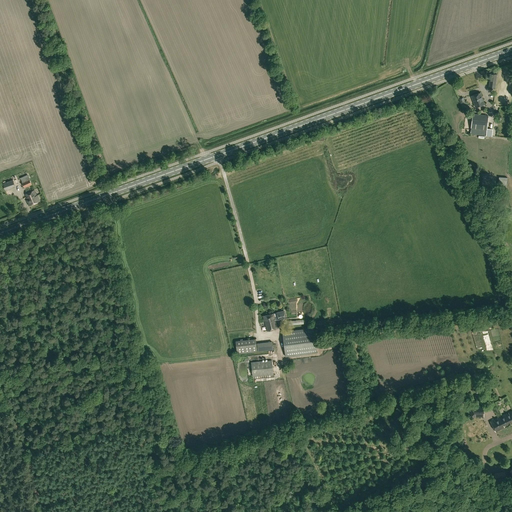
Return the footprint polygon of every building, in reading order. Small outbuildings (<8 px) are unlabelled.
[(476,107),(484,104),(480,92),(472,96),(476,107)] [(486,135),(488,117),(472,115),(470,134),(486,135)] [(32,184),(28,175),(20,178),(24,188),(32,184)] [(499,177),(498,182),(498,189),(506,189),(507,177),(499,177)] [(15,187),(13,180),(7,182),(5,182),(3,183),(5,190),(15,187)] [(29,206),(40,201),(37,195),(36,196),(34,190),(25,194),(27,200),(26,200),(29,206)] [(286,318),(284,311),(264,316),(267,331),(278,329),(276,320),(286,318)] [(314,328),(283,331),(286,356),(317,352),(315,334),(335,332),(334,325),(314,328)] [(257,343),(256,339),(236,341),(237,354),(276,350),(276,341),(257,343)] [(251,362),(251,364),(247,364),(248,376),(253,375),(253,376),(274,374),(272,360),(251,362)] [(484,406),(479,406),(470,406),(470,417),(484,417),(484,406)] [(502,416),(490,421),(495,432),(504,427),(503,425),(511,420),(511,410),(508,412),(509,415),(508,416),(507,413),(505,414),(502,416)] [(494,475),(491,475),(492,480),(501,479),(506,478),(506,472),(494,473),(494,475)]
